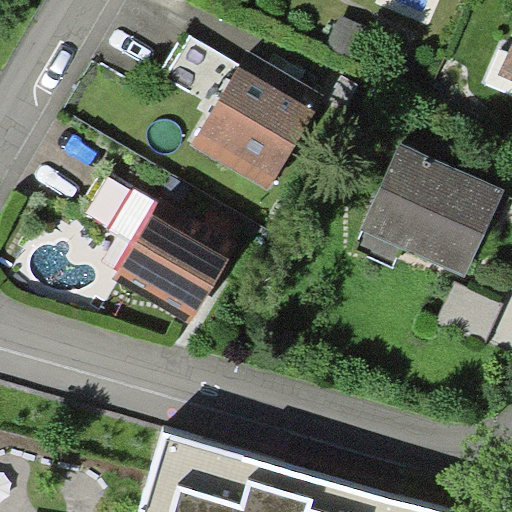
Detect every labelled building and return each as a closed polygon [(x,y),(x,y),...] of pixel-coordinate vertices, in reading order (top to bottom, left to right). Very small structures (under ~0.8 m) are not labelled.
[(511,7),(488,68),(511,77),(511,7)] [(305,98),(234,55),(185,136),(256,179),(305,98)] [(496,182),(390,134),(352,219),(458,267),(496,182)] [(225,238),(146,192),(100,271),(179,317),(225,238)] [(502,310),(451,289),(437,324),(487,345),(502,310)] [(430,511),(151,429),(127,511),(430,511)]
